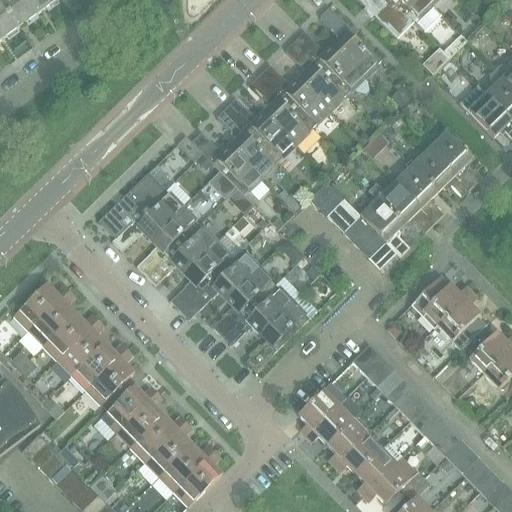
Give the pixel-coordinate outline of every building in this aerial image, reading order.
[(26,0),(1,0),(0,1),(0,4),(18,30),(36,17),(36,18),(39,16),(38,16),(26,0)] [(57,0),(26,0),(38,16),(56,3),(56,4),(58,2),(58,1),(57,0)] [(355,0),(396,42),(413,25),(397,8),(402,3),(398,0),(390,0),(385,5),(380,0),(355,0)] [(380,0),(385,5),(390,0),(398,0),(402,3),(397,8),(413,25),(424,36),(441,18),(430,8),(422,0),(380,0)] [(0,43),(16,32),(19,30),(18,30),(0,4),(0,43)] [(381,63),(329,10),(319,20),(333,35),(340,42),(333,49),(364,80),(381,63)] [(318,49),(304,35),(294,44),(316,66),(311,72),(318,78),(327,69),(334,76),(329,81),(346,98),(352,92),(356,96),(364,98),(368,94),(366,85),(367,85),(363,81),(364,80),(333,49),(325,56),(318,49)] [(460,38),(443,55),(449,62),(467,45),(460,38)] [(316,66),(294,44),(285,54),(299,68),(298,69),(305,76),(298,83),(330,114),(346,98),(329,81),(334,76),(327,69),(318,78),(311,72),(316,66)] [(438,51),(436,54),(421,68),(432,78),(449,62),(443,55),(438,51)] [(284,83),(269,68),(260,78),(282,100),(277,104),(284,111),(294,102),(301,109),(296,114),(312,130),(330,114),(298,83),(291,90),(284,83)] [(499,68),(495,73),(511,91),(511,70),(510,73),(505,68),(499,68)] [(494,88),(485,98),(511,125),(511,91),(495,73),(490,78),(490,83),(494,88)] [(271,109),(264,116),(295,147),(312,130),(296,114),(301,109),(294,102),(284,111),(277,104),(282,100),(260,78),(250,87),(264,102),(271,109)] [(511,125),(485,98),(484,98),(476,89),(459,106),(493,141),(501,133),(511,144),(511,125)] [(235,102),(225,111),(248,133),(243,138),(250,145),(259,135),(266,143),(262,147),(278,164),(295,147),(264,116),(257,123),(250,116),(249,117),(235,102)] [(237,143),(230,150),(261,181),(278,164),(262,147),(266,143),(259,135),(250,145),(243,138),(248,133),(225,111),(216,121),(230,135),(230,136),(237,143)] [(428,153),(468,193),(478,184),(464,169),(472,162),(442,131),(439,134),(443,138),(428,153)] [(215,150),(201,136),(192,144),(203,156),(213,167),(244,198),(261,181),(230,150),(222,157),(215,150)] [(185,139),(177,148),(194,165),(203,156),(192,144),(191,145),(185,139)] [(408,166),(437,196),(445,188),(459,202),(468,193),(428,153),(414,166),(411,163),(408,166)] [(394,187),(434,227),(443,217),(429,203),(437,196),(408,166),(405,168),(409,172),(394,187)] [(98,225),(115,241),(134,223),(129,219),(137,212),(146,221),(153,214),(148,209),(164,193),(148,176),(98,225)] [(309,202),(318,211),(336,193),(327,185),(309,202)] [(374,199),(403,229),(410,222),(424,236),(434,227),(394,187),(380,200),(377,196),(374,199)] [(143,234),(150,241),(181,210),(164,193),(148,209),(153,214),(146,221),(137,212),(129,219),(134,223),(115,241),(111,245),(121,255),(136,241),(143,234)] [(318,211),(326,220),(344,202),(336,193),(318,211)] [(386,246),(369,263),(379,273),(396,257),(399,260),(409,251),(395,237),(403,229),(374,199),(371,201),(375,206),(361,219),(369,228),(378,237),(386,246)] [(326,220),(335,229),(353,211),(344,202),(326,220)] [(136,270),(145,280),(168,258),(172,263),(179,256),(170,247),(178,239),(182,244),(198,228),(181,210),(150,241),(157,248),(150,255),(151,256),(136,270)] [(335,229),(343,237),(361,219),(353,211),(335,229)] [(343,237),(351,245),(369,228),(361,219),(343,237)] [(272,228),(278,233),(284,227),(278,222),(272,228)] [(177,268),(184,276),(215,245),(198,228),(182,244),(178,239),(170,247),(179,256),(172,263),(168,258),(145,280),(155,289),(169,275),(170,276),(177,268)] [(351,245),(360,254),(378,237),(369,228),(351,245)] [(360,254),(369,263),(386,246),(378,237),(360,254)] [(170,304),(179,314),(232,262),(231,262),(215,245),(184,276),(191,283),(184,290),(170,304)] [(219,294),(226,301),(257,270),(240,253),(231,262),(232,262),(179,314),(188,324),(211,301),(212,301),(219,294)] [(212,330),(221,340),(244,318),(249,323),(256,316),(246,307),(253,300),(258,305),(274,288),(257,270),(226,301),(233,309),(226,316),(212,330)] [(441,279),(440,279),(407,311),(408,312),(414,306),(424,317),(422,319),(434,332),(471,296),(466,290),(458,297),(449,288),(448,289),(440,280),(441,279)] [(25,337),(28,334),(69,295),(63,289),(55,296),(46,287),(13,319),(14,320),(11,323),(25,337)] [(253,329),(259,335),(291,305),(274,288),(258,305),(253,300),(246,307),(256,316),(249,323),(244,318),(221,340),(230,349),(245,335),(246,336),(253,329)] [(28,334),(43,349),(75,317),(67,308),(74,300),(69,295),(28,334)] [(477,302),(471,296),(434,332),(433,333),(437,330),(460,353),(476,337),(487,327),(487,326),(485,328),(477,320),(479,318),(470,309),(477,302)] [(291,305),(259,335),(267,343),(260,350),(245,365),(255,374),(317,314),(303,300),(294,308),(291,305)] [(43,349),(57,364),(98,324),(92,318),(84,326),(75,317),(43,349)] [(57,364),(71,379),(104,346),(96,337),(103,330),(98,324),(57,364)] [(488,327),(487,327),(476,337),(485,346),(468,362),(483,377),(511,348),(511,337),(505,345),(496,335),(494,337),(486,329),(488,327)] [(71,379),(85,393),(127,353),(121,348),(113,355),(104,346),(71,379)] [(351,365),(360,374),(377,357),(369,348),(351,365)] [(511,348),(483,377),(498,392),(511,378),(511,348)] [(127,353),(85,393),(100,409),(134,376),(124,367),(132,359),(127,353)] [(21,354),(11,365),(4,357),(0,360),(0,365),(1,366),(12,378),(28,362),(21,354)] [(360,374),(369,382),(386,366),(377,357),(360,374)] [(36,370),(28,362),(12,378),(27,393),(33,387),(26,380),(36,370)] [(369,382),(377,391),(394,374),(386,366),(369,382)] [(377,391),(385,400),(403,383),(394,374),(377,391)] [(0,452),(37,425),(4,381),(0,383),(0,452)] [(385,400),(394,408),(411,391),(403,383),(385,400)] [(299,435),(305,440),(338,408),(345,402),(330,386),(297,418),(307,428),(299,435)] [(35,390),(33,387),(27,393),(41,407),(47,402),(35,390)] [(115,435),(115,436),(156,396),(151,391),(143,398),(134,389),(101,421),(102,422),(106,417),(120,431),(115,435)] [(394,408),(402,417),(419,400),(411,391),(394,408)] [(130,451),(163,419),(154,410),(162,402),(156,396),(115,436),(116,436),(120,432),(134,446),(130,451)] [(402,417),(410,425),(428,409),(419,400),(402,417)] [(51,406),(47,402),(41,407),(56,422),(64,415),(53,403),(51,406)] [(318,439),(327,448),(352,423),(338,408),(305,440),(311,446),(318,439)] [(410,425),(419,434),(436,417),(428,409),(410,425)] [(419,434),(427,443),(444,426),(436,417),(419,434)] [(144,465),(145,466),(185,426),(180,420),(172,428),(163,419),(130,451),(131,451),(135,447),(149,461),(144,465)] [(328,464),(334,470),(366,438),(352,423),(327,448),(335,457),(328,464)] [(159,480),(192,448),(183,439),(191,431),(185,426),(145,466),(149,462),(163,476),(159,480)] [(427,443),(435,451),(453,434),(444,426),(427,443)] [(435,451),(444,460),(461,443),(453,434),(435,451)] [(21,454),(30,463),(47,446),(39,438),(21,454)] [(347,469),(355,477),(381,452),(366,438),(334,470),(339,476),(347,469)] [(444,460),(453,469),(470,452),(461,443),(444,460)] [(357,494),(362,499),(402,461),(388,446),(389,446),(388,445),(355,477),(364,487),(357,494)] [(30,463),(38,472),(56,455),(47,446),(30,463)] [(173,495),(214,455),(208,449),(201,457),(192,448),(159,480),(160,481),(164,477),(178,490),(173,495)] [(58,457),(64,463),(72,472),(76,476),(85,467),(67,449),(58,457)] [(453,469),(461,477),(478,460),(470,452),(453,469)] [(38,472),(47,480),(64,463),(58,457),(56,455),(38,472)] [(188,509),(188,510),(221,478),(212,468),(220,461),(214,455),(173,495),(174,495),(178,491),(192,505),(188,509)] [(401,491),(406,497),(423,481),(417,475),(416,476),(403,461),(402,460),(402,461),(362,499),(368,505),(375,498),(385,507),(401,491)] [(461,477),(469,486),(487,469),(478,460),(461,477)] [(47,480),(55,489),(72,472),(64,463),(47,480)] [(469,486),(477,494),(495,477),(487,469),(469,486)] [(55,489),(64,497),(81,481),(76,476),(72,472),(55,489)] [(477,494),(486,503),(503,486),(495,477),(477,494)] [(98,498),(106,506),(118,495),(102,479),(90,490),(98,498)] [(64,497),(72,506),(89,489),(81,481),(64,497)] [(427,511),(416,501),(430,488),(423,481),(406,497),(412,503),(402,511),(427,511)] [(486,503),(495,511),(511,495),(503,486),(486,503)] [(72,506),(77,511),(83,511),(98,498),(90,490),(89,489),(72,506)] [(495,511),(494,511),(510,511),(511,510),(511,495),(495,511)] [(83,511),(100,511),(106,506),(98,498),(83,511)]
